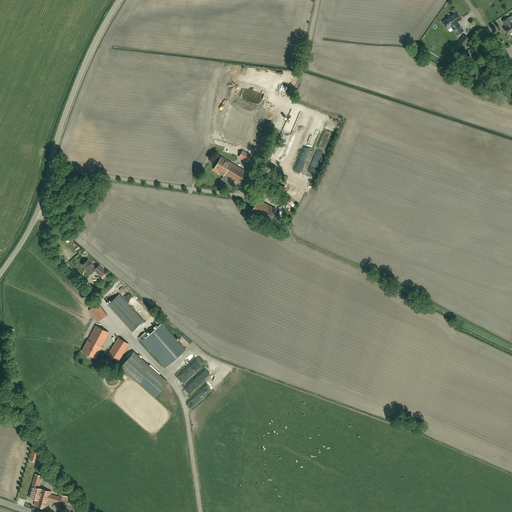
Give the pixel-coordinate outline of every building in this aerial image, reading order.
[(457,12),(443,22),(447,29),(451,26),(457,35),(463,31),(457,22),(461,19),(457,12)] [(508,35),(511,31),(511,20),(509,17),(508,18),(503,21),(506,27),(504,28),(508,35)] [(463,35),(455,48),(460,51),(469,39),(463,35)] [(239,156),(239,157),(251,164),(255,158),(249,154),(251,150),(264,154),(276,116),(259,111),(264,94),(241,87),(225,137),(231,139),(227,152),(239,156)] [(315,120),(308,141),(314,143),(321,122),(315,120)] [(239,184),(246,172),(221,156),(214,170),(224,176),(224,175),(239,184)] [(313,177),(319,163),(313,161),(307,175),(313,177)] [(299,202),(305,191),(273,173),(270,178),(273,180),(270,186),(299,202)] [(257,200),(251,213),(269,223),(276,209),(257,200)] [(87,270),(86,271),(90,274),(94,270),(99,275),(104,271),(99,265),(96,268),(88,259),(82,265),(87,270)] [(106,270),(100,276),(102,279),(108,273),(106,270)] [(119,295),(108,305),(132,331),(143,321),(119,295)] [(106,316),(98,304),(89,310),(97,322),(106,316)] [(166,367),(185,350),(162,324),(148,335),(145,332),(138,338),(150,350),(166,367)] [(88,340),(82,351),(95,358),(109,332),(96,325),(88,340)] [(119,338),(108,355),(118,361),(129,344),(119,338)] [(154,397),(168,382),(134,352),(120,367),(154,397)] [(200,355),(174,380),(179,385),(205,360),(200,355)] [(222,368),(206,385),(212,391),(228,374),(222,368)] [(34,477),(28,497),(35,500),(34,505),(47,509),(49,501),(51,495),(52,492),(38,488),(40,479),(34,477)] [(51,495),(49,501),(57,503),(56,507),(64,509),(67,498),(67,496),(59,494),(58,496),(58,497),(51,495)] [(69,503),(74,510),(79,506),(74,500),(69,503)]
